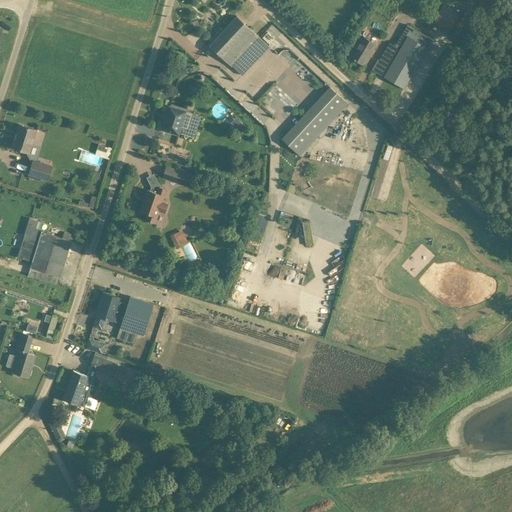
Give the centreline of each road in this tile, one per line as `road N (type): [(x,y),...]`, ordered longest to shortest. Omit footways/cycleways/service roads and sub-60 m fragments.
road 1 (unclassified): [(0,451),(40,408),(170,0)]
road 2 (unclassified): [(402,135),(257,0)]
road 3 (track): [(511,238),(402,135)]
